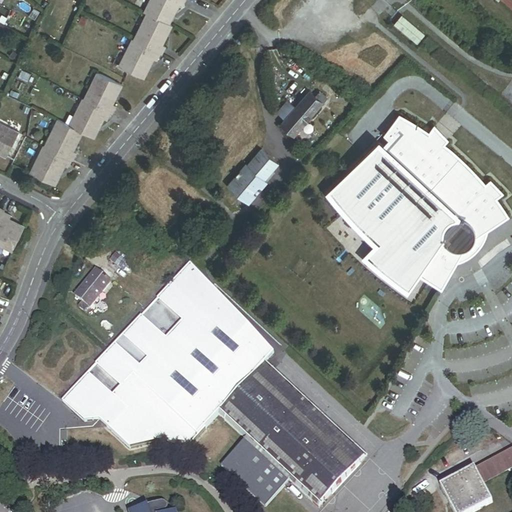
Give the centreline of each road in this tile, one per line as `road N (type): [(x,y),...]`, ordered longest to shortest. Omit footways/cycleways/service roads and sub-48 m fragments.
road 1 (residential): [(60,215),(248,0)]
road 2 (track): [(279,148),(284,169),(257,205),(228,224),(208,257),(208,274),(275,357)]
road 3 (residential): [(0,350),(60,215)]
